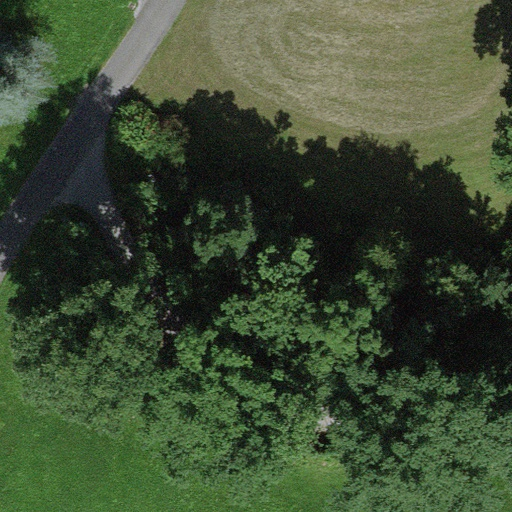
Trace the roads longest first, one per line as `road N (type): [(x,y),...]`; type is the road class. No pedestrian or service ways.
road 1 (track): [(64,161),(83,172),(148,297),(243,393),(338,416),(511,407)]
road 2 (unclassified): [(0,268),(174,0)]
